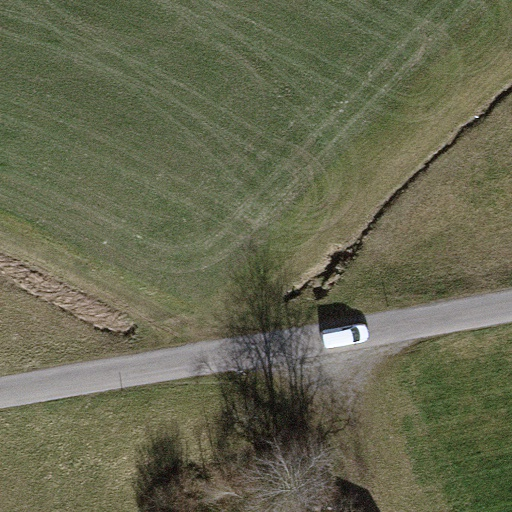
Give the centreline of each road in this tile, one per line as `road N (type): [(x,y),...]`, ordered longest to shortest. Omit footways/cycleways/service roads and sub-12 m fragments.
road 1 (unclassified): [(511,302),(0,392)]
road 2 (track): [(0,248),(239,350)]
